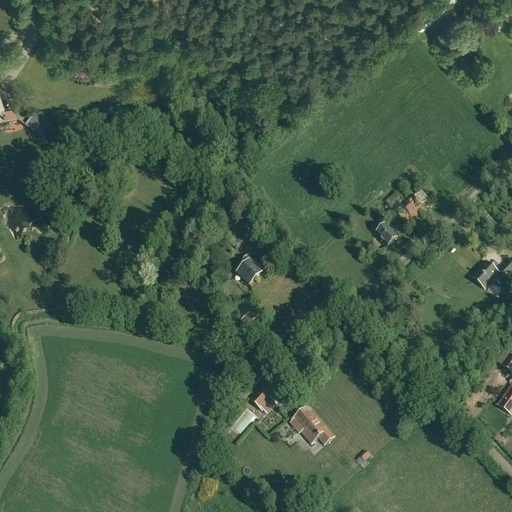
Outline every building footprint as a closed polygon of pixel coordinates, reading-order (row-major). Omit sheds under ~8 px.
[(430,0),(409,19),(421,32),(456,0),(430,0)] [(508,36),(511,31),(511,25),(510,24),(503,32),(508,36)] [(0,126),(17,121),(15,113),(4,116),(0,102),(0,126)] [(43,138),(47,132),(50,129),(52,126),(35,114),(26,127),(43,138)] [(411,193),(402,201),(396,194),(385,203),(388,206),(392,203),(393,205),(397,202),(398,204),(391,209),(405,227),(425,211),(411,193)] [(236,243),(248,230),(246,228),(251,221),(245,216),(227,236),(236,243)] [(376,225),(380,230),(375,234),(387,247),(397,239),(385,225),(384,226),(381,221),(376,225)] [(263,232),(259,228),(254,224),(251,227),(247,231),(257,239),(263,232)] [(249,285),(260,274),(256,270),(258,267),(248,258),(242,264),(245,267),(238,274),(249,285)] [(511,283),(507,280),(511,273),(511,265),(508,262),(499,273),(500,274),(498,275),(485,263),(472,278),(485,290),(493,281),(504,291),(511,283)] [(257,344),(265,336),(252,324),(262,314),(256,308),(240,324),(246,330),(244,331),(257,344)] [(511,375),(511,357),(502,368),(511,375)] [(278,396),(275,393),(265,384),(250,400),(260,409),(261,408),(265,411),(278,396)] [(511,417),(511,415),(511,385),(497,407),(511,417)] [(240,401),(248,392),(240,386),(232,394),(240,401)] [(318,439),(320,442),(324,447),(334,438),(307,407),(291,421),(311,445),(318,439)] [(356,461),(361,467),(371,457),(367,452),(356,461)]
